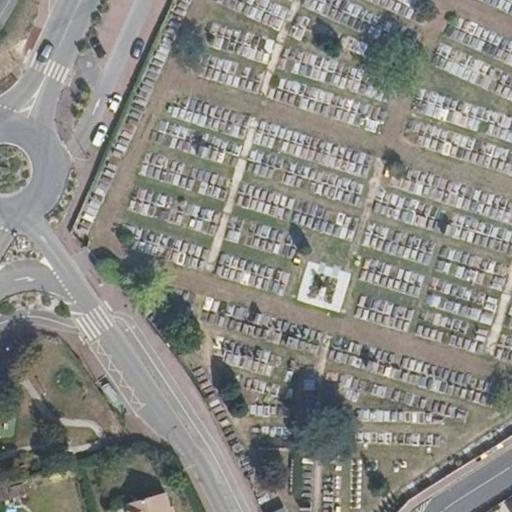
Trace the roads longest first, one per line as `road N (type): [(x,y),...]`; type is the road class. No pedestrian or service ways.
road 1 (tertiary): [(84,293),(196,453),(223,511)]
road 2 (unknown): [(147,388),(114,413),(0,453)]
